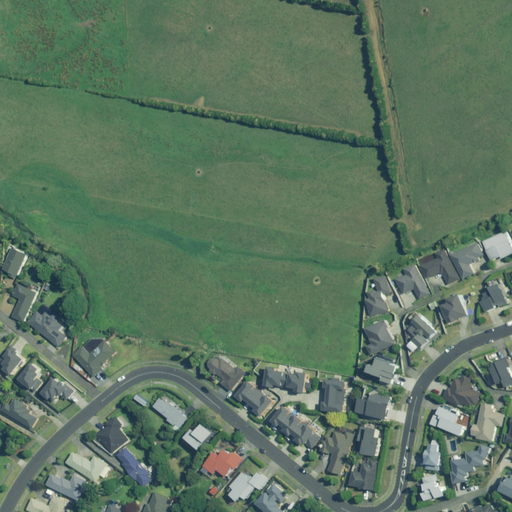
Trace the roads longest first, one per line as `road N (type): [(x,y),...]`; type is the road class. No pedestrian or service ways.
road 1 (residential): [(350,511),(173,374),(136,375),(98,405)]
road 2 (residential): [(511,328),(461,346),(430,372),(414,402),(388,505)]
road 3 (residential): [(98,405),(33,465),(6,511)]
road 4 (residential): [(0,320),(98,405)]
